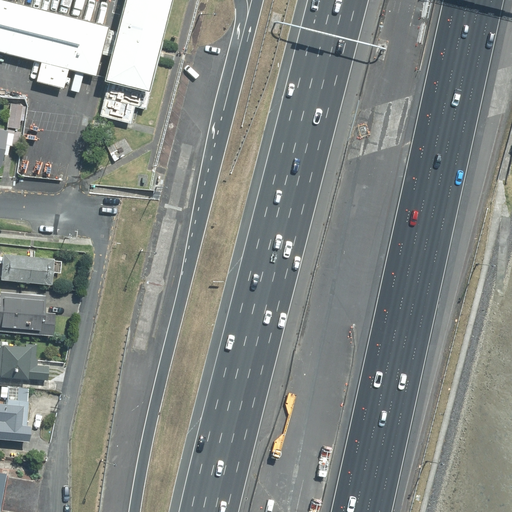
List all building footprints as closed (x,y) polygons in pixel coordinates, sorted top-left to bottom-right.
[(118,0),(111,30),(104,56),(98,79),(97,83),(106,85),(97,117),(128,125),(132,108),(134,108),(142,110),(157,51),(159,42),(155,41),(165,0),(118,0)] [(104,56),(111,30),(0,2),(0,54),(37,64),(32,83),(59,90),(64,71),(92,78),(99,54),(104,56)] [(24,107),(9,105),(6,130),(18,131),(19,120),(23,121),(24,107)] [(109,154),(113,162),(117,160),(113,152),(109,154)] [(0,280),(49,283),(51,258),(0,254),(0,280)] [(41,297),(0,292),(0,327),(50,332),(52,311),(39,310),(41,297)] [(35,345),(0,342),(0,374),(45,378),(46,365),(34,364),(35,345)] [(19,423),(21,404),(0,402),(0,437),(26,439),(27,424),(19,423)]
